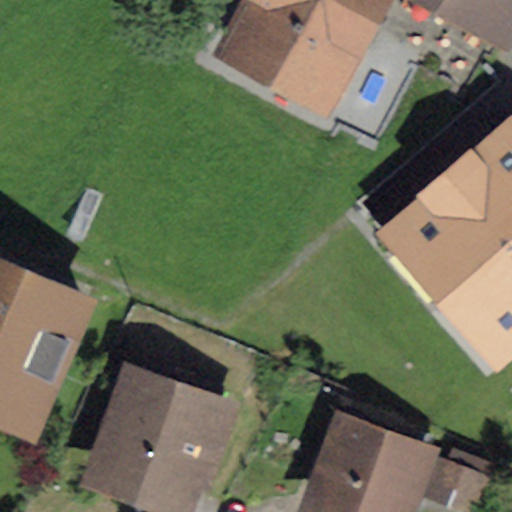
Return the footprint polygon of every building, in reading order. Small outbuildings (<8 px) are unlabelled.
[(511,0),(247,0),(260,7),(236,50),(335,105),(365,52),(358,48),(384,0),(431,0),(497,36),(511,9),(511,0)] [(511,107),(371,231),(493,370),(511,353),(511,107)] [(0,389),(31,404),(80,292),(0,257),(0,389)] [(134,382),(103,468),(180,496),(193,462),(209,467),(228,415),(211,409),(218,390),(149,364),(142,384),(134,382)] [(420,455),(335,423),(312,482),(322,486),(317,501),(344,511),(398,511),(409,484),(474,508),(490,463),(426,439),(420,455)] [(511,511),(511,492),(502,511),(511,511)]
